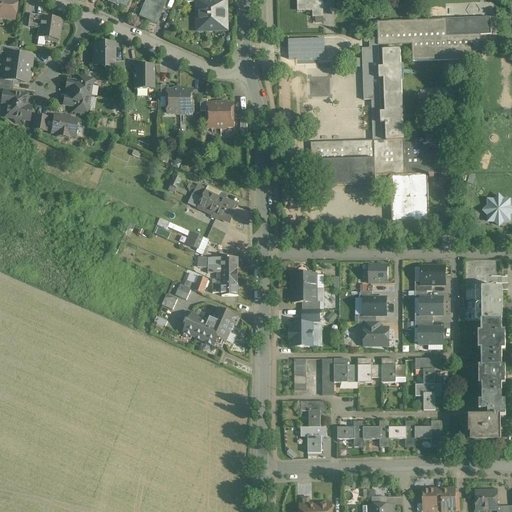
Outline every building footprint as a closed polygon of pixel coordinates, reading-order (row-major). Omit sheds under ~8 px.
[(17,1),(6,0),(0,0),(0,17),(14,20),(17,1)] [(108,0),(108,3),(116,6),(117,4),(127,8),(130,0),(108,0)] [(145,0),(144,4),(147,5),(141,19),(157,25),(167,0),(145,0)] [(308,12),(321,12),(323,11),(322,0),(300,0),(301,5),(308,5),(308,12)] [(226,2),(200,3),(201,26),(209,26),(209,31),(226,30),(226,2)] [(42,17),(29,16),(28,27),(40,29),(41,18),(42,18),(42,17)] [(42,18),(41,18),(40,29),(38,38),(45,39),(45,42),(57,44),(58,41),(61,21),(42,18)] [(492,36),(491,24),(491,19),(378,23),(378,40),(370,40),(370,47),(412,45),(413,62),(482,59),(481,36),(492,36)] [(104,45),(103,46),(94,46),(94,57),(95,58),(95,66),(104,66),(106,68),(113,68),(114,68),(114,63),(114,45),(104,45)] [(370,47),(370,50),(362,50),(364,101),(372,101),(373,141),(375,177),(376,177),(390,176),(392,224),(407,224),(407,221),(413,221),(414,223),(429,223),(427,175),(440,175),(438,139),(403,140),(400,51),(383,51),(383,68),(379,68),(378,46),(370,47)] [(18,50),(0,47),(0,48),(0,53),(6,55),(7,54),(17,56),(18,50)] [(17,56),(7,54),(6,55),(5,67),(28,71),(29,68),(31,68),(32,60),(30,60),(30,58),(17,56)] [(124,77),(124,63),(114,63),(114,68),(113,68),(113,77),(124,77)] [(154,90),(154,66),(134,67),(134,71),(131,73),(134,76),(134,91),(154,90)] [(28,71),(5,67),(3,80),(3,81),(13,82),(27,84),(27,82),(29,82),(30,74),(28,74),(28,71)] [(94,80),(81,78),(80,84),(91,85),(91,86),(93,86),(94,80)] [(3,80),(0,79),(0,86),(12,88),(13,82),(3,81),(3,80)] [(80,84),(67,82),(66,90),(68,90),(67,94),(89,97),(91,86),(91,85),(80,84)] [(12,88),(0,86),(0,92),(3,93),(11,94),(12,88)] [(180,91),(167,91),(167,97),(166,99),(167,100),(167,109),(166,110),(166,113),(169,115),(172,115),(173,114),(180,114),(180,91)] [(193,108),(193,91),(180,91),(180,114),(188,114),(189,115),(192,115),(194,113),(194,109),(193,108)] [(11,94),(3,93),(1,105),(7,106),(25,108),(26,96),(11,94)] [(89,97),(67,94),(67,98),(65,97),(63,105),(77,107),(87,109),(89,97)] [(221,128),(220,105),(207,105),(207,111),(206,113),(207,114),(207,123),(206,124),(206,127),(209,129),(212,129),(213,128),(221,128)] [(233,105),(220,105),(221,128),(228,128),(229,129),(232,129),(235,127),(235,124),(234,123),(233,105)] [(25,108),(7,106),(5,117),(13,119),(17,123),(21,120),(29,121),(31,109),(25,108)] [(41,117),(35,116),(33,130),(39,131),(41,117)] [(47,118),(41,117),(39,131),(45,132),(47,118)] [(77,121),(69,120),(69,119),(60,117),(60,119),(53,118),(51,134),(56,135),(56,137),(68,139),(69,136),(74,137),(77,121)] [(478,130),(477,120),(441,121),(441,122),(441,132),(477,130),(478,130)] [(471,143),(470,133),(441,134),(441,145),(471,143)] [(324,187),(325,188),(375,186),(375,185),(373,142),(311,144),(312,179),(324,179),(324,187)] [(182,178),(178,176),(175,175),(170,187),(177,190),(182,178)] [(201,200),(203,197),(203,196),(194,192),(196,188),(192,186),(189,194),(201,200)] [(205,192),(205,193),(202,200),(234,215),(238,206),(225,200),(224,200),(226,197),(221,195),(219,198),(205,192)] [(499,197),(494,201),(488,201),(488,207),(484,212),(488,216),(488,222),(494,222),(499,227),(503,222),(510,222),(509,201),(503,201),(499,197)] [(234,215),(221,208),(220,208),(202,200),(198,208),(213,215),(211,218),(212,218),(216,220),(218,217),(230,223),(234,215)] [(203,238),(191,233),(185,245),(197,250),(203,238)] [(207,259),(201,258),(198,258),(197,268),(206,269),(207,259)] [(208,267),(222,267),(222,270),(238,270),(237,259),(208,259),(208,267)] [(465,290),(472,290),(497,290),(497,284),(501,284),(501,261),(464,262),(465,290)] [(229,280),(230,287),(238,287),(238,270),(222,270),(222,267),(208,267),(208,274),(218,274),(218,280),(229,280)] [(387,284),(388,269),(387,267),(369,267),(369,283),(369,284),(387,284)] [(445,268),(421,268),(421,284),(421,286),(432,286),(445,286),(445,268)] [(316,276),(292,276),(292,290),(316,290),(316,276)] [(208,281),(199,278),(195,290),(194,292),(203,296),(208,281)] [(218,280),(218,285),(213,285),(213,294),(222,294),(222,297),(238,297),(238,287),(230,287),(229,280),(218,280)] [(194,292),(196,286),(188,283),(186,282),(184,287),(191,290),(194,292)] [(421,286),(421,284),(415,284),(415,292),(427,292),(432,292),(432,286),(421,286)] [(191,290),(180,285),(176,295),(176,296),(186,301),(191,291),(191,290)] [(316,304),(316,290),(292,290),(292,304),(302,304),(316,304)] [(503,303),(503,290),(497,290),(472,290),(473,322),(482,322),(502,322),(503,322),(503,309),(504,309),(504,303),(503,303)] [(178,300),(167,295),(162,306),(173,311),(178,300)] [(376,317),(386,317),(386,299),(372,299),(363,299),(363,317),(376,317)] [(420,299),(420,300),(415,300),(415,316),(420,316),(420,317),(433,317),(443,317),(443,299),(427,299),(420,299)] [(210,322),(192,314),(183,334),(215,348),(217,342),(220,341),(226,344),(238,318),(218,309),(213,321),(211,320),(210,322)] [(320,322),(320,311),(302,311),(302,323),(320,322)] [(168,322),(157,317),(154,323),(165,328),(168,322)] [(502,351),(505,351),(505,333),(502,333),(502,322),(482,322),(482,333),(479,333),(479,351),(482,351),(482,360),(502,360),(502,351)] [(312,325),(310,325),(292,325),(292,333),(290,333),(290,341),(292,341),(292,348),(311,348),(312,348),(312,325)] [(419,346),(443,345),(443,329),(433,329),(419,329),(419,346)] [(364,346),(388,346),(388,330),(379,330),(365,330),(364,330),(364,331),(363,333),(363,335),(363,336),(364,338),(364,346)] [(334,378),(334,385),(358,384),(358,366),(348,366),(348,360),(334,360),(334,366),(334,372),(334,378)] [(382,367),(372,367),(372,360),(358,360),(358,366),(358,384),(372,384),(372,379),(382,379),(382,367)] [(396,367),(396,360),(382,360),(382,367),(382,379),(382,384),(396,384),(396,379),(406,379),(406,367),(396,367)] [(441,372),(441,360),(416,360),(416,372),(424,372),(424,386),(435,386),(435,372),(441,372)] [(482,386),(483,394),(502,394),(502,386),(506,386),(505,368),(502,368),(502,360),(482,360),(482,368),(480,368),(480,386),(482,386)] [(435,386),(424,386),(416,386),(416,397),(424,397),(424,412),(435,412),(436,397),(442,397),(442,386),(435,386)] [(489,412),(489,418),(463,418),(463,435),(465,435),(465,444),(501,443),(501,427),(506,427),(506,402),(502,402),(502,394),(483,394),(483,403),(479,403),(479,412),(489,412)] [(327,413),(327,409),(327,403),(301,403),(301,409),(301,413),(310,413),(310,429),(322,429),(322,413),(327,413)] [(432,429),(416,429),(416,441),(432,441),(432,448),(442,448),(442,422),(432,422),(432,429)] [(354,441),(354,449),(363,449),(363,441),(363,429),(363,423),(354,423),(354,429),(338,429),(338,441),(354,441)] [(363,429),(363,441),(380,441),(380,449),(389,449),(389,441),(389,429),(389,423),(380,423),(380,429),(363,429)] [(416,429),(416,423),(406,423),(406,429),(389,429),(389,441),(406,441),(406,448),(416,448),(416,441),(416,429)] [(327,438),(327,429),(303,429),(302,429),(302,438),(308,438),(308,455),(322,455),(322,438),(327,438)] [(436,491),(423,491),(423,511),(436,511),(437,506),(436,491)] [(455,511),(455,491),(442,491),(442,506),(442,511),(455,511)] [(476,510),(497,510),(497,508),(497,493),(475,494),(476,510)] [(301,499),(301,506),(300,506),(300,511),(314,511),(315,506),(309,506),(308,499),(301,499)]
